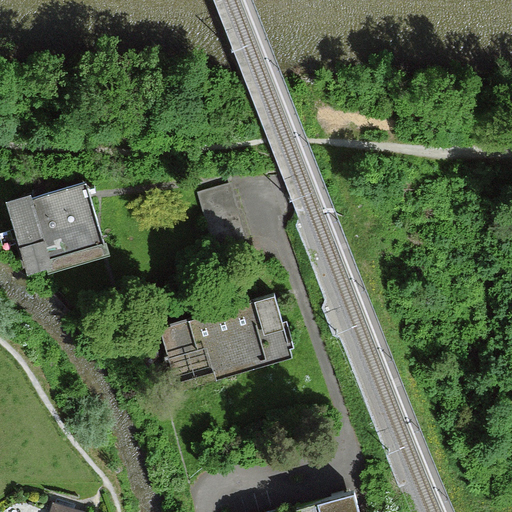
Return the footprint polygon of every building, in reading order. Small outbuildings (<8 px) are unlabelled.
[(114,256),(91,186),(39,203),(37,198),(13,206),(36,277),(54,271),(55,275),(114,256)] [(247,244),(229,188),(198,197),(215,254),(247,244)] [(297,361),(278,295),(161,329),(180,395),(297,361)] [(367,511),(362,492),(282,511),(367,511)] [(90,511),(54,501),(51,511),(90,511)]
